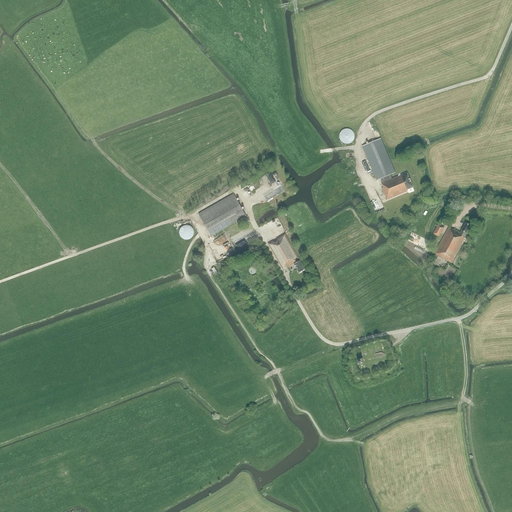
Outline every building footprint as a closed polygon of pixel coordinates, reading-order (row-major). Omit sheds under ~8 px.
[(341,132),(340,133),(340,134),(340,135),(340,136),(340,138),(340,139),(341,140),(342,141),(343,142),(344,143),(345,143),(347,144),(348,144),(350,143),(351,143),(352,142),(353,141),(354,140),(354,139),(355,138),(355,137),(355,135),(355,134),(354,133),(354,132),(353,131),(352,130),(351,129),(350,129),(349,129),(347,128),(346,129),(345,129),(344,129),(343,130),(342,131),(341,131),(341,132)] [(402,174),(392,179),(390,175),(395,172),(381,138),(362,146),(376,180),(380,179),(382,183),(381,183),(383,187),(382,188),(387,200),(408,191),(407,190),(413,187),(407,172),(402,174)] [(271,160),(240,177),(246,188),(259,180),(258,179),(276,169),(271,160)] [(349,182),(358,178),(356,173),(347,177),(349,182)] [(211,236),(246,216),(234,194),(199,214),(211,236)] [(452,263),(464,241),(463,241),(465,238),(465,237),(471,225),(466,222),(460,233),(454,229),(453,230),(449,228),(434,254),(452,263)] [(439,237),(444,228),(438,224),(433,234),(439,237)] [(194,233),(194,231),(194,230),(193,229),(193,228),(191,226),(190,226),(188,225),(187,225),(186,225),(184,226),(183,227),(182,227),(181,228),(181,229),(180,230),(180,231),(180,232),(180,233),(180,234),(180,235),(180,236),(181,237),(182,238),(183,239),(185,240),(186,240),(187,240),(188,240),(189,240),(191,239),(191,238),(192,238),(193,237),(194,235),(194,233)] [(299,273),(305,269),(300,260),(285,234),(268,244),(283,269),(287,267),(287,268),(294,264),(299,273)] [(221,261),(236,251),(226,235),(220,238),(223,243),(218,246),(221,252),(217,255),(221,261)]
